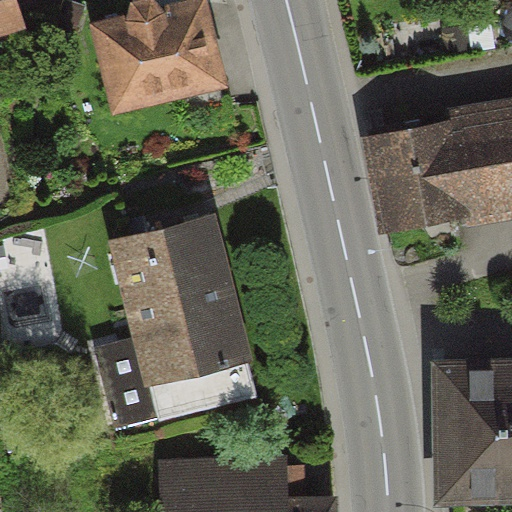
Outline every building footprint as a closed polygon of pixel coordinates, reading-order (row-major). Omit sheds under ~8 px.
[(13,0),(0,0),(0,27),(20,21),(13,0)] [(134,0),(132,17),(100,25),(119,105),(223,79),(204,0),(202,0),(164,9),(161,0),(134,0)] [(511,115),(376,141),(391,223),(511,200),(511,115)] [(210,220),(122,242),(165,413),(253,391),(210,220)] [(511,364),(446,367),(449,491),(511,489),(511,364)] [(301,470),(163,478),(164,511),(333,511),(332,499),(303,501),(301,470)]
